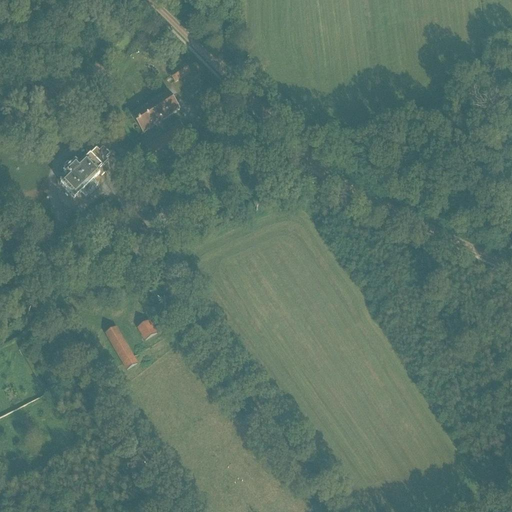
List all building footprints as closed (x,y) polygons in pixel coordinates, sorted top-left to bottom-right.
[(175,83),(191,73),(185,65),(170,75),(175,83)] [(132,115),(144,133),(179,110),(172,99),(168,92),(132,115)] [(147,149),(160,169),(194,147),(181,127),(147,149)] [(46,142),(41,146),(45,150),(50,146),(46,142)] [(60,185),(67,192),(74,199),(99,174),(97,172),(108,162),(105,159),(109,156),(102,149),(98,153),(96,150),(78,167),(74,163),(63,174),(67,178),(60,185)] [(153,234),(161,227),(169,220),(166,217),(160,209),(144,223),(153,234)] [(11,265),(17,262),(18,264),(26,260),(19,249),(12,254),(13,255),(7,259),(11,265)] [(145,341),(157,334),(150,322),(138,329),(145,341)] [(127,371),(138,365),(116,329),(106,335),(127,371)]
